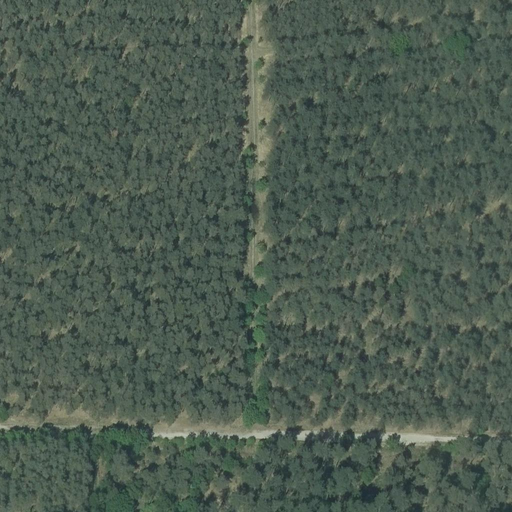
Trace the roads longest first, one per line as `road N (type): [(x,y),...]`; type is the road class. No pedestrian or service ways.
road 1 (track): [(511,13),(252,51),(253,441)]
road 2 (track): [(250,0),(252,51),(0,64)]
